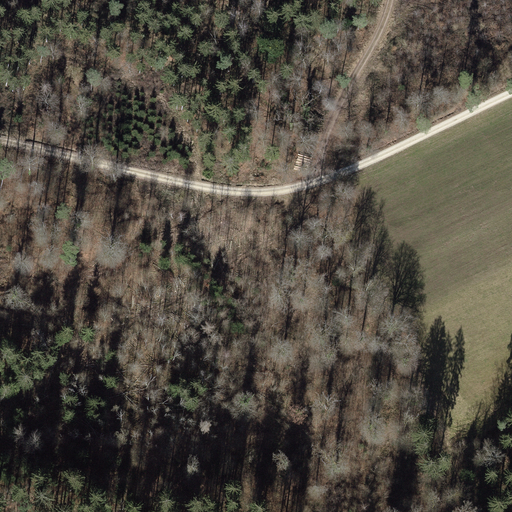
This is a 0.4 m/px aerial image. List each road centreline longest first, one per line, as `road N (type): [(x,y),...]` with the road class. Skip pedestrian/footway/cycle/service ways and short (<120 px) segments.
road 1 (track): [(511,89),(310,184),(228,189),(0,140)]
road 2 (track): [(310,184),(392,0)]
